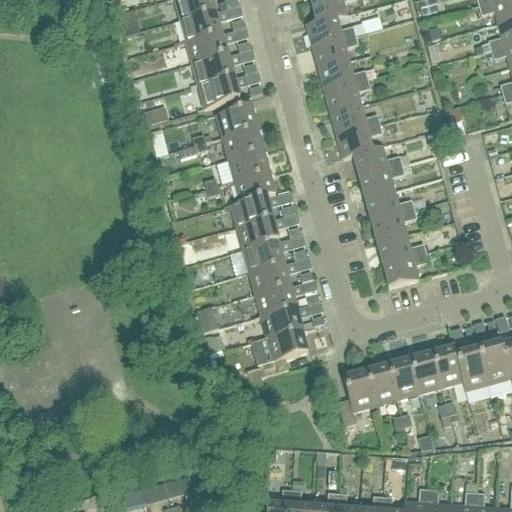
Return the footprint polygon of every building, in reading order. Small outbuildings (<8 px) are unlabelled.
[(187,0),(173,4),(179,26),(214,16),(209,0),(187,0)] [(336,0),(310,7),(315,27),(316,29),(336,24),(346,21),(342,7),(356,3),(354,0),(336,0)] [(511,0),(484,0),(475,3),(478,12),(511,2),(511,0)] [(494,17),(497,30),(511,26),(511,2),(478,12),(480,21),(494,17)] [(224,6),(226,13),(238,10),(236,3),(224,6)] [(179,26),(185,48),(220,38),(214,16),(179,26)] [(305,30),(312,54),(355,42),(352,32),(339,35),(336,24),(316,29),(315,27),(305,30)] [(230,28),(232,35),(244,32),(242,25),(230,28)] [(487,46),(490,56),(511,49),(511,26),(497,30),(501,43),(487,46)] [(185,48),(191,70),(226,60),(220,38),(185,48)] [(312,54),(318,76),(348,68),(344,54),(357,50),(355,42),(312,54)] [(236,50),(238,57),(250,55),(248,47),(236,50)] [(506,61),(509,74),(511,73),(511,49),(490,56),(492,65),(506,61)] [(191,70),(197,92),(232,82),(226,60),(191,70)] [(318,76),(324,98),(367,86),(364,76),(351,79),(348,68),(318,76)] [(242,72),(244,80),(256,76),(254,69),(242,72)] [(511,86),(499,90),(502,100),(511,96),(511,73),(509,74),(511,84),(511,86)] [(232,82),(197,92),(203,115),(238,105),(232,82)] [(324,98),(330,120),(360,112),(356,98),(369,94),(367,86),(324,98)] [(248,94),(250,101),(261,98),(259,91),(248,94)] [(511,96),(502,100),(504,109),(511,106),(511,96)] [(215,120),(221,143),(256,134),(250,111),(215,120)] [(330,120),(335,141),(336,142),(379,130),(376,120),(363,124),(360,112),(330,120)] [(341,165),(352,161),(372,156),(371,154),(368,142),(381,139),(379,130),(336,142),(335,141),(334,141),(341,165)] [(221,143),(227,165),(262,156),(256,134),(221,143)] [(203,140),(191,143),(194,151),(205,148),(203,140)] [(205,148),(194,151),(196,158),(207,155),(205,148)] [(352,161),(358,183),(401,171),(399,161),(385,165),(381,151),(371,154),(372,156),(352,161)] [(227,165),(233,187),(268,177),(262,156),(227,165)] [(358,183),(364,205),(394,197),(390,184),(404,180),(401,171),(358,183)] [(233,187),(239,208),(239,210),(265,203),(274,201),(268,177),(233,187)] [(204,187),(205,195),(217,192),(215,184),(204,187)] [(217,192),(205,195),(207,202),(219,199),(217,192)] [(364,205),(370,227),(413,215),(411,205),(397,209),(394,197),(364,205)] [(229,211),(236,236),(271,226),(265,203),(239,210),(239,208),(229,211)] [(281,214),(283,221),(294,218),(292,211),(281,214)] [(370,227),(376,249),(406,241),(402,228),(416,224),(413,215),(370,227)] [(236,236),(242,257),(277,248),(271,226),(236,236)] [(287,235),(289,243),(300,240),(298,233),(287,235)] [(376,249),(381,270),(425,258),(423,249),(409,253),(406,241),(376,249)] [(242,257),(248,279),(283,269),(277,248),(242,257)] [(293,257),(295,266),(307,262),(304,255),(293,257)] [(425,258),(381,270),(388,293),(418,285),(414,271),(428,268),(425,258)] [(248,279),(254,301),(289,291),(283,269),(248,279)] [(299,280),(301,288),(312,285),(310,277),(299,280)] [(254,301),(260,322),(295,313),(289,291),(254,301)] [(305,302),(307,309),(318,306),(316,299),(305,302)] [(260,322),(266,344),(301,334),(295,313),(260,322)] [(311,324),(313,331),(324,328),(322,321),(311,324)] [(486,328),(489,340),(496,338),(493,326),(486,328)] [(464,334),(466,346),(474,344),(471,332),(464,334)] [(260,370),(261,373),(263,381),(287,375),(284,364),(307,357),(301,334),(266,344),(272,367),(260,370)] [(511,345),(500,349),(510,384),(511,383),(511,345)] [(500,349),(479,355),(488,390),(510,384),(500,349)] [(453,352),(430,358),(440,393),(461,388),(463,387),(456,361),(453,352)] [(479,355),(456,361),(463,387),(461,388),(463,397),(488,390),(479,355)] [(430,358),(408,364),(418,399),(440,393),(430,358)] [(408,364),(386,370),(396,405),(418,399),(408,364)] [(386,370),(364,376),(374,411),(396,405),(386,370)] [(336,408),(343,432),(355,429),(351,417),(374,411),(364,376),(341,382),(348,405),(336,408)] [(452,408),(445,410),(448,421),(455,419),(452,408)] [(448,421),(445,410),(437,412),(440,423),(448,421)] [(408,420),(401,422),(404,433),(411,431),(408,420)] [(404,433),(401,422),(393,424),(396,435),(404,433)] [(403,507),(402,511),(427,511),(428,495),(418,494),(417,508),(403,507)] [(265,511),(289,511),(291,496),(281,495),(280,509),(266,508),(265,511)] [(438,496),(428,495),(427,511),(449,511),(450,511),(437,510),(438,496)] [(289,511),(312,511),(313,511),(299,511),(300,497),(291,496),(289,511)] [(312,511),(335,511),(337,499),(327,498),(325,511),(319,511),(313,511),(312,511)] [(463,511),(450,511),(449,511),(472,511),(474,498),(464,498),(463,511)] [(482,511),(483,499),(474,498),(472,511),(482,511)] [(335,511),(344,511),(346,500),(337,499),(335,511)] [(381,511),(382,502),(372,502),(371,511),(381,511)] [(382,502),(381,511),(390,511),(391,503),(382,502)]
